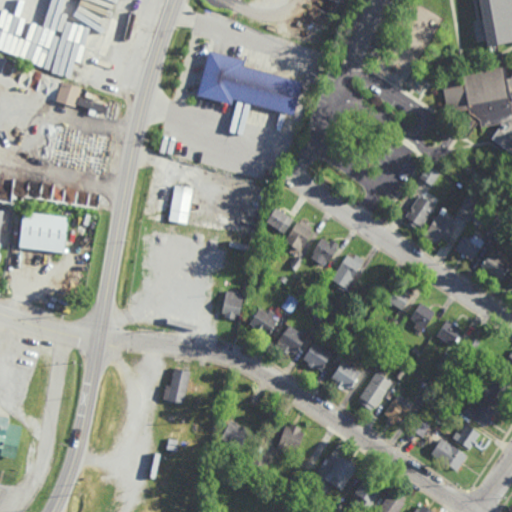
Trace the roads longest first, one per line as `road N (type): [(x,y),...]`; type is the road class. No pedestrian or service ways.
road 1 (secondary): [(176,0),(136,134),(75,461),(53,511)]
road 2 (residential): [(476,511),(263,368),(211,349),(99,340)]
road 3 (residential): [(511,318),(296,178)]
